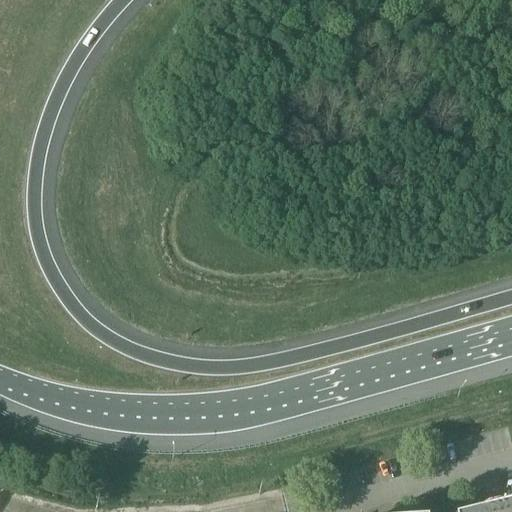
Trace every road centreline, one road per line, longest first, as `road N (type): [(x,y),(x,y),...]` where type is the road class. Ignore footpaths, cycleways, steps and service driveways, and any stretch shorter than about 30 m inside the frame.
road 1 (motorway): [(511,295),(228,367),(172,364),(125,348),(86,322),(39,251),(36,158),(74,56),(120,0)]
road 2 (motorway): [(0,377),(90,407),(175,416),(281,401),(511,335)]
